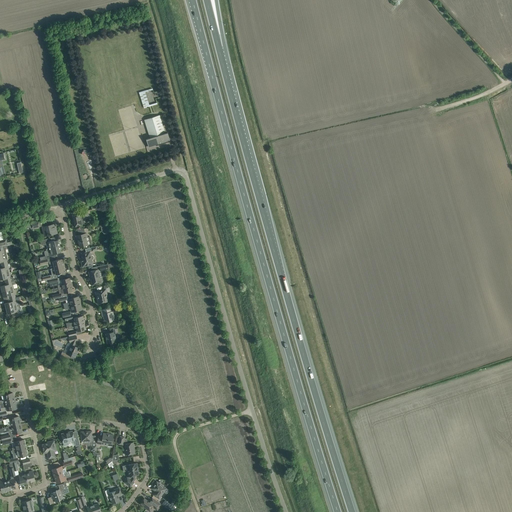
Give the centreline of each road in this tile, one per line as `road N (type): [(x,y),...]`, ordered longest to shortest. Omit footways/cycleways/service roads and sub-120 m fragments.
road 1 (motorway): [(192,0),(337,511)]
road 2 (residential): [(287,511),(188,177),(174,171),(56,212)]
road 3 (motorway): [(350,511),(219,48)]
road 4 (residential): [(120,511),(148,474),(137,429),(84,419),(31,429)]
road 5 (track): [(197,511),(176,435),(252,409)]
road 6 (residential): [(95,348),(87,290),(56,212)]
